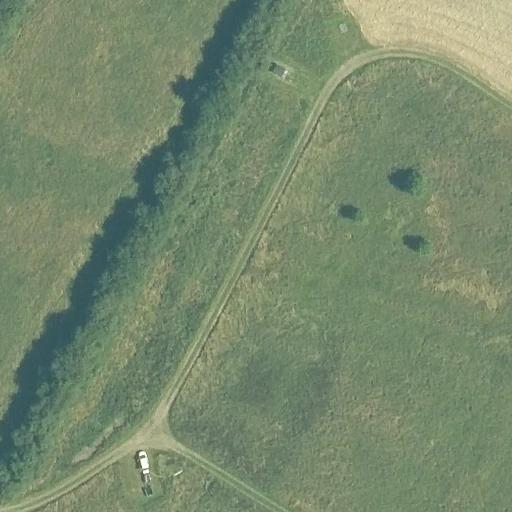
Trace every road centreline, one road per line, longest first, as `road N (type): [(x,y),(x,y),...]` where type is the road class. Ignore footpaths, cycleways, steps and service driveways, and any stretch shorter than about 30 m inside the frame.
road 1 (track): [(6,511),(95,468),(157,415),(333,80),(365,56),(409,46),(511,99)]
road 2 (track): [(157,415),(232,477),(295,511)]
